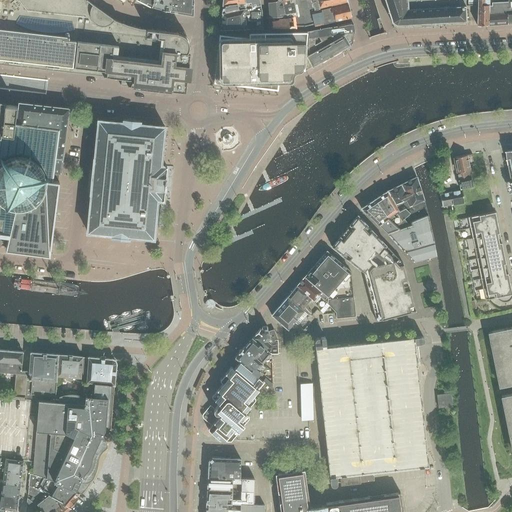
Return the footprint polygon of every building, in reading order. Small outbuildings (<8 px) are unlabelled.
[(190,53),(187,53),(188,52),(188,50),(188,49),(189,48),(189,47),(189,45),(189,44),(188,43),(188,41),(188,40),(187,39),(186,38),(186,37),(185,37),(184,36),(182,35),(181,34),(180,34),(178,34),(178,33),(140,28),(127,25),(115,20),(92,3),(87,0),(0,0),(0,64),(121,78),(120,85),(132,86),(132,87),(152,90),(171,92),(171,90),(185,92),(186,80),(190,53)] [(170,12),(171,2),(171,0),(153,0),(153,2),(152,7),(161,10),(170,12)] [(182,14),(193,16),(193,14),(193,6),(193,2),(193,0),(171,0),(171,2),(170,12),(182,14)] [(223,0),(223,5),(222,13),(260,3),(259,0),(223,0)] [(281,0),(279,0),(270,2),(269,2),(268,2),(269,17),(279,16),(285,16),(281,0)] [(285,17),(293,16),(296,15),(293,0),(281,0),(285,16),(285,17)] [(293,0),(296,15),(303,13),(311,12),(319,10),(317,0),(293,0)] [(348,3),(346,0),(317,0),(319,10),(320,9),(330,7),(348,3)] [(466,12),(464,0),(384,0),(391,22),(396,25),(428,23),(466,21),(466,12)] [(467,0),(468,4),(477,4),(477,20),(477,21),(477,25),(488,25),(488,0),(467,0)] [(488,0),(488,25),(507,23),(507,18),(507,13),(508,13),(507,1),(494,2),(493,0),(488,0)] [(220,30),(262,29),(262,11),(260,4),(260,3),(222,13),(222,14),(220,30)] [(335,21),(352,18),(348,3),(330,7),(331,13),(333,12),(335,21)] [(320,9),(324,24),(335,21),(333,12),(331,13),(330,7),(320,9)] [(320,9),(319,10),(311,12),(314,26),(324,24),(320,9)] [(303,13),(306,28),(314,26),(311,12),(303,13)] [(296,15),(293,16),(296,28),(306,28),(303,13),(296,15)] [(269,17),(269,27),(274,29),(280,28),(279,16),(269,17)] [(296,28),(293,16),(285,17),(285,16),(279,16),(280,28),(296,28)] [(354,30),(352,23),(321,29),(307,32),(307,37),(322,34),(327,33),(327,35),(340,35),(339,33),(354,33),(354,30)] [(278,82),(289,82),(290,82),(291,81),(292,81),(292,80),(292,79),(293,79),(293,78),(293,76),(293,75),(293,74),(294,74),(294,73),(295,72),(296,72),(300,71),(301,70),(305,71),(304,70),(305,70),(306,47),(307,37),(307,32),(249,34),(249,38),(219,35),(214,83),(277,90),(278,82)] [(306,47),(305,70),(312,66),(321,61),(322,63),(341,52),(340,51),(349,45),(343,35),(340,35),(327,35),(327,33),(322,34),(322,36),(319,37),(321,41),(314,45),(315,38),(308,38),(307,47),(306,47)] [(19,103),(19,105),(19,107),(17,107),(17,106),(0,104),(0,247),(1,247),(2,236),(8,236),(5,249),(49,254),(47,210),(34,199),(45,182),(58,189),(59,182),(51,181),(52,173),(60,174),(67,116),(68,108),(19,103)] [(111,237),(115,238),(129,239),(129,236),(151,238),(151,239),(154,239),(155,226),(158,200),(164,200),(164,193),(165,183),(166,173),(167,166),(161,165),(164,129),(165,129),(165,126),(162,126),(162,127),(139,124),(140,124),(140,121),(131,120),(123,120),(123,122),(123,123),(100,120),(98,120),(97,122),(98,122),(95,158),(94,158),(94,159),(90,193),(91,193),(91,194),(88,230),(87,230),(87,232),(90,233),(90,232),(112,234),(112,235),(111,237)] [(474,162),(472,154),(454,157),(457,173),(470,170),(469,164),(470,164),(470,163),(471,162),(471,163),(474,162)] [(471,178),(471,177),(470,170),(457,173),(459,180),(471,178)] [(400,182),(410,204),(406,206),(414,217),(427,212),(427,210),(423,200),(424,200),(417,177),(416,176),(416,177),(415,175),(400,182)] [(473,187),(471,178),(459,180),(460,189),(473,187)] [(406,206),(410,204),(400,182),(388,188),(389,190),(388,191),(399,211),(406,206)] [(440,194),(442,208),(464,204),(462,190),(440,194)] [(387,191),(375,199),(388,217),(396,225),(404,218),(410,213),(406,206),(399,211),(388,191),(387,191)] [(365,212),(387,233),(409,225),(404,218),(396,225),(388,217),(375,199),(361,208),(365,212)] [(497,222),(495,212),(460,219),(462,229),(497,222)] [(375,315),(376,321),(415,311),(403,264),(357,215),(332,246),(364,272),(375,315)] [(409,225),(387,233),(402,249),(403,249),(433,241),(428,215),(410,221),(411,224),(409,225)] [(497,222),(462,229),(464,239),(499,232),(497,222)] [(499,232),(464,239),(466,250),(501,242),(499,232)] [(433,241),(403,249),(405,251),(413,260),(414,260),(426,257),(436,254),(433,243),(433,241)] [(466,250),(468,260),(503,253),(501,242),(466,250)] [(304,277),(321,291),(327,298),(329,305),(336,312),(336,318),(355,316),(351,272),(327,251),(304,277)] [(468,260),(470,270),(505,263),(503,253),(468,260)] [(470,270),(472,281),(508,273),(505,263),(470,270)] [(472,281),(474,291),(510,283),(508,273),(472,281)] [(0,287),(10,288),(11,278),(0,277),(0,287)] [(297,286),(311,298),(313,300),(315,303),(322,312),(328,306),(328,303),(327,298),(321,291),(304,277),(297,286)] [(10,288),(40,292),(41,282),(11,278),(10,288)] [(40,292),(70,295),(71,285),(41,282),(40,292)] [(477,301),(496,297),(498,299),(500,301),(503,302),(506,302),(508,301),(510,299),(511,297),(511,294),(510,283),(474,291),(477,301)] [(307,314),(309,316),(307,319),(311,322),(314,317),(311,314),(311,310),(309,309),(308,309),(307,308),(307,306),(305,305),(307,302),(311,298),(297,286),(288,297),(304,311),(307,314)] [(297,324),(298,325),(307,314),(304,311),(288,297),(287,298),(287,297),(272,315),(280,322),(286,327),(288,329),(293,321),(297,324)] [(209,300),(208,301),(207,301),(207,302),(206,302),(206,303),(206,304),(206,305),(207,306),(207,307),(208,308),(209,308),(210,308),(211,308),(212,308),(213,307),(214,306),(214,305),(214,304),(214,303),(214,302),(213,302),(213,301),(212,301),(211,300),(210,300),(209,300)] [(0,311),(0,321),(27,324),(27,314),(0,311)] [(39,325),(68,327),(69,317),(39,315),(39,325)] [(285,342),(286,348),(286,349),(298,349),(298,346),(298,342),(298,340),(297,337),(297,336),(297,324),(293,321),(288,329),(286,327),(285,329),(285,342)] [(272,354),(278,353),(277,348),(277,339),(274,330),(268,331),(267,330),(267,326),(265,326),(262,326),(262,329),(261,329),(260,328),(255,334),(255,335),(254,336),(253,337),(257,341),(272,354)] [(511,327),(508,328),(489,332),(492,349),(494,349),(498,369),(496,370),(500,387),(511,384),(511,393),(501,396),(505,413),(507,412),(511,436),(511,327)] [(416,355),(415,346),(415,344),(422,343),(423,343),(424,342),(424,341),(424,340),(424,339),(424,338),(423,338),(423,337),(422,337),(422,336),(420,336),(335,346),(326,347),(325,337),(317,338),(316,338),(316,339),(315,339),(315,340),(314,341),(314,342),(318,379),(327,456),(328,468),(330,483),(330,484),(330,485),(331,486),(332,487),(333,487),(334,487),(335,487),(336,486),(337,485),(337,484),(336,477),(340,476),(360,474),(374,473),(429,467),(427,448),(424,423),(418,373),(416,355)] [(271,354),(256,341),(252,338),(244,347),(262,363),(267,358),(271,358),(271,354)] [(259,371),(261,372),(266,367),(262,363),(244,347),(244,348),(243,347),(238,353),(238,354),(235,357),(240,361),(240,362),(257,376),(260,373),(259,371)] [(23,352),(22,351),(22,352),(13,351),(8,350),(8,351),(0,350),(0,371),(16,373),(14,393),(25,394),(26,378),(27,371),(21,371),(23,352)] [(56,396),(57,375),(58,355),(57,354),(53,354),(51,354),(48,354),(46,354),(43,353),(41,353),(38,353),(31,352),(31,353),(29,378),(32,378),(31,394),(26,394),(25,398),(33,399),(39,399),(55,400),(56,396)] [(58,355),(57,375),(81,377),(87,378),(89,357),(88,357),(88,358),(82,357),(82,356),(79,356),(62,355),(59,355),(58,355)] [(95,383),(114,384),(115,384),(114,384),(116,365),(116,363),(116,362),(116,361),(115,361),(115,360),(114,360),(114,359),(113,359),(112,359),(111,359),(90,357),(89,357),(87,378),(87,382),(95,383)] [(248,416),(245,413),(255,401),(255,400),(255,399),(255,398),(253,396),(261,387),(266,391),(270,387),(257,376),(240,362),(234,369),(231,366),(221,379),(220,380),(220,381),(221,381),(221,382),(222,384),(218,388),(217,390),(216,390),(215,390),(214,390),(214,391),(214,392),(215,393),(213,395),(212,396),(212,397),(212,398),(213,399),(219,404),(214,409),(211,409),(208,410),(208,412),(207,414),(207,416),(208,418),(208,420),(209,421),(210,423),(212,425),(209,429),(208,429),(208,430),(209,431),(213,434),(219,440),(231,440),(248,419),(249,419),(249,418),(249,417),(248,416)] [(56,396),(55,400),(39,399),(36,431),(34,462),(33,475),(53,481),(79,492),(81,493),(83,491),(85,489),(88,486),(90,483),(91,481),(92,479),(93,478),(93,476),(94,474),(95,473),(96,471),(96,469),(97,467),(98,463),(98,460),(98,459),(98,458),(99,458),(99,457),(99,456),(99,455),(100,455),(100,454),(100,453),(101,453),(101,452),(102,451),(103,450),(104,449),(105,449),(105,448),(106,448),(106,447),(107,446),(107,445),(107,444),(107,443),(107,442),(106,442),(106,441),(105,441),(105,440),(104,440),(103,440),(104,437),(106,439),(107,439),(109,439),(110,438),(111,437),(112,435),(112,434),(111,432),(110,431),(108,431),(108,429),(111,429),(111,423),(111,419),(114,385),(114,384),(95,383),(93,396),(86,395),(85,397),(80,394),(73,393),(66,394),(60,396),(56,396)] [(312,383),(300,383),(301,420),(309,420),(313,420),(312,383)] [(450,393),(450,394),(437,395),(438,408),(439,408),(439,407),(451,406),(452,406),(450,393)] [(0,455),(25,458),(30,414),(31,400),(0,396),(0,455)] [(22,473),(23,461),(6,458),(4,471),(22,473)] [(224,458),(212,458),(209,461),(208,477),(240,478),(240,477),(241,459),(233,459),(225,458),(224,458)] [(403,511),(400,492),(343,500),(323,503),(324,506),(321,506),(318,503),(315,504),(312,507),(310,508),(304,469),(275,474),(280,511),(403,511)] [(22,473),(4,471),(3,482),(20,485),(22,473)] [(361,484),(375,482),(374,473),(360,474),(361,484)] [(53,481),(33,475),(31,474),(30,474),(29,486),(49,494),(69,507),(70,507),(74,502),(77,498),(76,496),(77,494),(79,492),(53,481)] [(360,474),(340,476),(341,486),(361,484),(360,474)] [(240,478),(208,477),(208,481),(207,489),(207,490),(208,490),(254,492),(254,478),(240,478)] [(18,497),(20,485),(3,482),(0,482),(0,494),(1,494),(18,497)] [(37,505),(43,511),(64,511),(65,511),(67,509),(68,509),(69,507),(49,494),(29,486),(28,494),(41,500),(42,499),(42,500),(40,502),(37,504),(37,505)] [(240,504),(253,505),(254,492),(208,490),(207,490),(207,498),(206,503),(207,503),(206,503),(207,503),(231,504),(240,504)] [(17,511),(17,504),(18,497),(1,494),(0,500),(0,508),(16,511),(17,511)] [(33,496),(30,500),(31,501),(36,505),(37,505),(37,504),(40,502),(39,501),(33,496)] [(30,500),(27,498),(26,506),(33,511),(31,511),(43,511),(37,505),(36,505),(31,501),(30,500)] [(240,511),(240,509),(231,509),(231,504),(207,503),(205,511),(240,511)]
